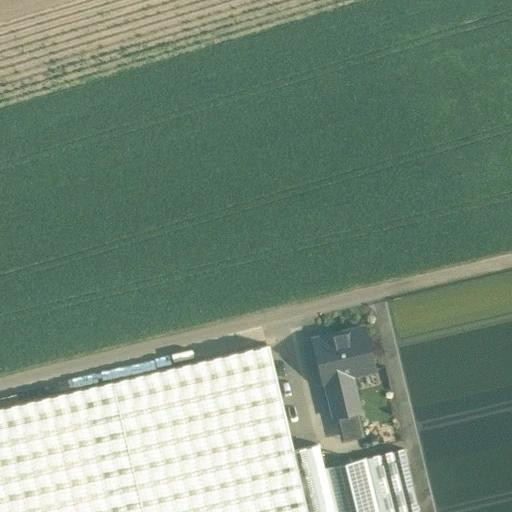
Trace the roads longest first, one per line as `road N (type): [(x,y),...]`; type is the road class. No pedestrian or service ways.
road 1 (track): [(0,390),(284,307),(373,295),(511,259)]
road 2 (track): [(373,295),(426,511)]
road 3 (track): [(284,307),(322,452)]
